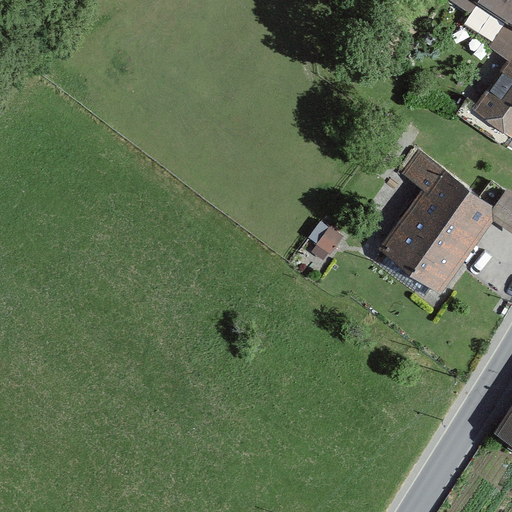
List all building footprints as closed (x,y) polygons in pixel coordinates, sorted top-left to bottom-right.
[(511,132),(511,0),(453,0),(469,11),(476,1),(504,21),(487,45),(507,59),(474,106),(511,132)] [(444,289),(494,218),(494,202),(416,148),(399,172),(422,188),(382,246),(444,289)] [(511,188),(506,184),(494,202),(494,218),(511,230),(511,188)] [(346,237),(332,227),(314,252),(328,262),(346,237)] [(511,397),(491,430),(511,443),(511,397)]
